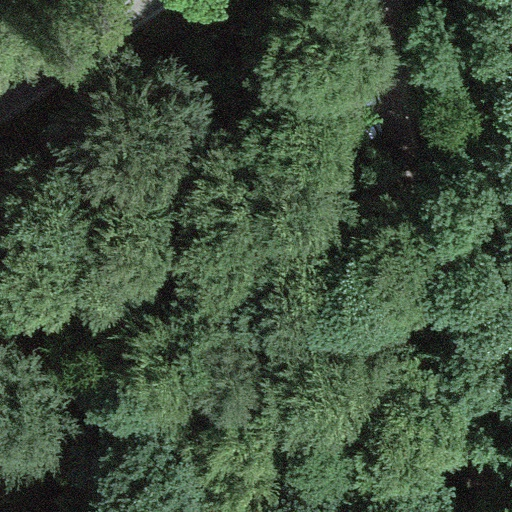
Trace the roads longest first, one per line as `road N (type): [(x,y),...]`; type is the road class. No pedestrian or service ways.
road 1 (track): [(489,511),(375,0)]
road 2 (tertiary): [(0,94),(138,0)]
